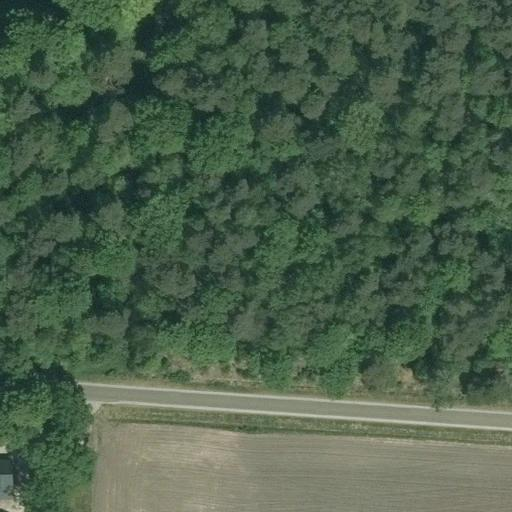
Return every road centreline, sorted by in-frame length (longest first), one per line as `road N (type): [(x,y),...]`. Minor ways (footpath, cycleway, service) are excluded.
road 1 (unclassified): [(0,387),(511,423)]
road 2 (track): [(0,195),(44,168),(168,27),(182,0)]
